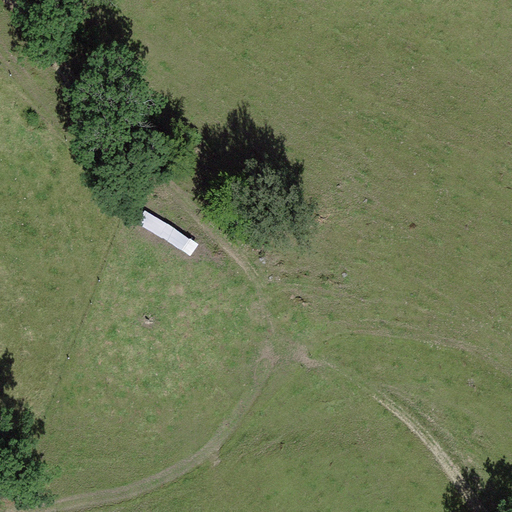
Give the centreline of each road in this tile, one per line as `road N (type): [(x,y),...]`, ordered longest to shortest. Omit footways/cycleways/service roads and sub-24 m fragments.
road 1 (track): [(479,511),(398,409),(179,201),(13,0)]
road 2 (track): [(0,510),(125,493),(208,452),(231,430),(268,356),(266,285)]
